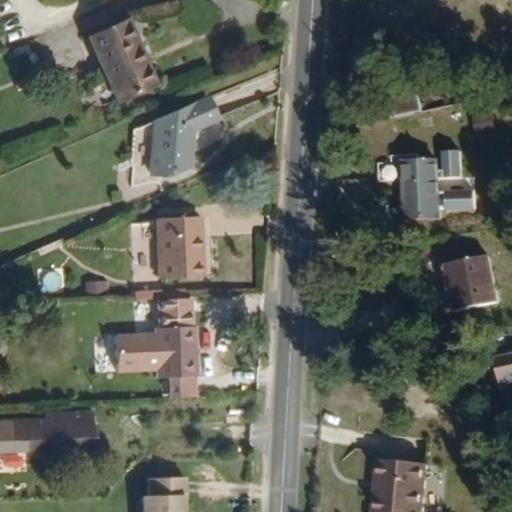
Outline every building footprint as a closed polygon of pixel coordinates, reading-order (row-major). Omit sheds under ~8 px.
[(143,93),(113,32),(74,51),(95,95),(105,92),(112,108),(143,93)] [(384,77),(386,113),(414,111),(413,75),(384,77)] [(370,78),(372,114),(386,113),(384,77),(370,78)] [(207,123),(200,102),(142,125),(144,181),(173,180),(173,174),(184,173),(183,133),(207,123)] [(479,133),(479,121),(463,122),(464,134),(479,133)] [(436,169),(435,159),(402,160),(403,181),(407,182),(406,217),(437,216),(437,206),(444,206),(445,209),(472,207),(473,190),(436,191),(436,177),(459,177),(459,151),(443,151),(443,169),(436,169)] [(147,295),(191,297),(191,240),(146,240),(147,295)] [(431,321),(476,318),(473,270),(427,273),(431,321)] [(161,396),(161,417),(187,416),(187,395),(191,394),(189,345),(185,346),(184,314),(153,315),(153,346),(150,347),(150,353),(110,354),(109,391),(150,388),(150,397),(161,396)] [(511,360),(505,361),(505,367),(511,366),(511,370),(481,373),(484,404),(506,402),(507,406),(511,405),(511,360)] [(41,434),(42,464),(83,463),(80,427),(41,428),(41,434)] [(12,466),(25,465),(25,433),(11,434),(12,466)] [(25,465),(42,464),(41,434),(25,433),(25,465)] [(408,511),(412,470),(363,466),(359,511),(408,511)] [(135,511),(184,511),(183,477),(143,478),(143,494),(135,495),(135,511)]
